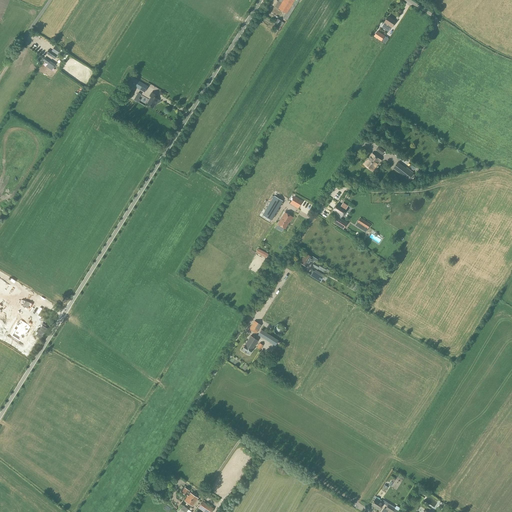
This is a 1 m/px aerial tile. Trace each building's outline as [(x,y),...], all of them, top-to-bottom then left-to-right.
[(287,20),(298,1),(296,0),(279,0),(278,2),(274,0),(271,5),(275,7),(286,13),(283,18),(287,20)] [(396,22),(388,17),(385,22),(385,23),(383,26),(387,29),(387,28),(389,29),(391,26),(392,27),(396,22)] [(378,31),(374,36),(382,41),(384,37),(385,36),(378,31)] [(55,46),(52,51),(57,54),(60,49),(55,46)] [(144,92),(148,86),(135,79),(136,77),(134,76),(131,81),(134,83),(132,85),(144,92)] [(153,94),(150,99),(146,105),(153,108),(155,105),(156,105),(159,100),(156,99),(158,97),(153,94)] [(121,107),(116,115),(119,117),(124,110),(121,107)] [(372,171),(381,160),(372,154),(364,164),(372,171)] [(410,181),(414,175),(399,163),(394,168),(410,181)] [(274,196),(262,215),(271,220),(283,201),(274,196)] [(298,208),(302,201),(294,197),(290,204),(298,208)] [(342,217),(347,209),(338,204),(333,211),(342,217)] [(293,218),(285,213),(278,224),(285,229),(293,218)] [(346,222),(337,215),(333,221),(342,228),(346,222)] [(368,229),(370,225),(360,218),(358,222),(368,229)] [(259,240),(266,226),(261,224),(259,228),(260,229),(255,239),(259,240)] [(266,258),(268,254),(258,249),(256,253),(266,258)] [(312,258),(306,254),(300,263),(306,267),(308,264),(310,265),(312,262),(313,263),(314,261),(316,262),(318,259),(313,257),(312,258)] [(314,263),(313,265),(312,267),(317,270),(318,269),(324,272),(327,268),(320,264),(319,266),(314,263)] [(0,294),(2,296),(5,291),(9,293),(13,284),(0,277),(0,294)] [(7,303),(5,301),(1,307),(12,314),(15,310),(12,307),(14,304),(9,301),(7,303)] [(15,326),(11,331),(14,333),(11,336),(20,342),(23,338),(25,340),(29,334),(26,333),(31,325),(22,319),(17,327),(15,326)] [(39,326),(35,333),(42,337),(49,327),(41,322),(38,326),(39,326)] [(273,329),(273,330),(273,331),(274,331),(274,332),(274,333),(275,334),(276,335),(277,335),(277,336),(278,336),(279,336),(280,336),(281,336),(282,336),(283,336),(283,335),(284,335),(284,334),(285,334),(285,333),(286,332),(286,331),(286,330),(286,329),(286,328),(286,327),(285,327),(285,326),(284,325),(283,324),(282,324),(281,324),(281,323),(280,323),(279,323),(278,324),(277,324),(276,324),(276,325),(275,325),(275,326),(274,326),(274,327),(274,328),(273,329)] [(256,334),(259,330),(251,325),(249,329),(256,334)] [(275,345),(278,340),(261,330),(258,335),(275,345)] [(249,355),(258,341),(250,336),(241,350),(249,355)] [(293,369),(295,364),(280,357),(278,362),(293,369)] [(193,506),(198,498),(189,492),(189,491),(185,488),(182,492),(188,496),(185,501),(193,506)] [(426,498),(424,502),(431,505),(429,510),(433,511),(437,503),(426,498)] [(383,504),(382,503),(376,499),(372,505),(379,510),(383,504)] [(388,507),(386,509),(390,511),(392,511),(393,511),(398,511),(399,511),(398,511),(400,508),(397,506),(396,508),(384,500),(382,503),(383,504),(388,507)]
